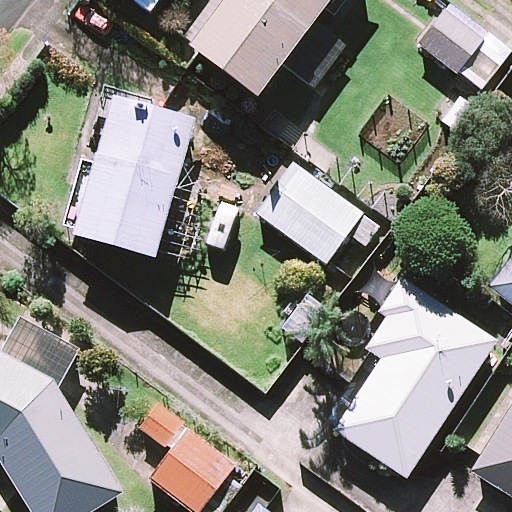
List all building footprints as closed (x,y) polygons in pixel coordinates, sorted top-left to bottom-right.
[(163,0),(129,0),(153,16),(163,0)] [(196,0),(192,6),(268,70),(295,22),(343,51),(361,0),(196,0)] [(511,67),(511,54),(448,13),(423,52),(493,97),(511,67)] [(236,69),(130,52),(76,202),(195,240),(236,69)] [(399,182),(302,115),(268,174),(356,242),(399,182)] [(511,231),(498,248),(511,255),(511,231)] [(511,307),(511,289),(417,235),(392,273),(407,288),(391,315),(405,330),(353,398),(423,443),(511,307)] [(0,288),(0,406),(15,415),(71,510),(157,461),(82,339),(0,288)] [(329,311),(307,293),(281,325),(303,343),(329,311)] [(511,511),(511,398),(495,426),(511,438),(511,511)] [(201,511),(237,467),(190,430),(157,403),(138,427),(172,453),(152,479),(193,511),(201,511)] [(357,511),(276,457),(237,511),(357,511)]
